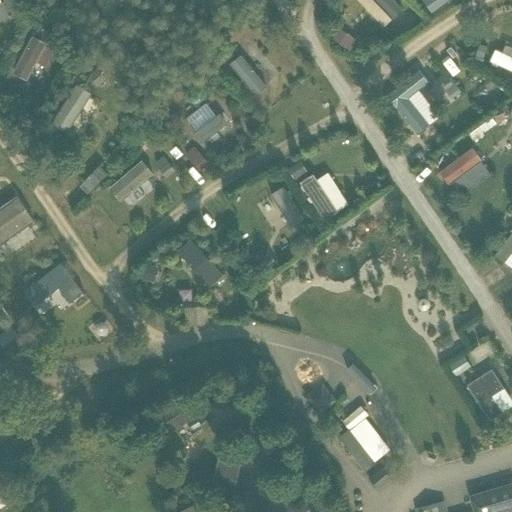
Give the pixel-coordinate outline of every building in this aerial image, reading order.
[(0,0),(0,22),(11,19),(4,0),(0,0)] [(360,0),(386,28),(405,10),(396,0),(360,0)] [(423,0),(428,10),(448,0),(423,0)] [(339,29),(332,40),(350,51),(357,41),(339,29)] [(16,73),(36,81),(42,66),(49,69),(58,46),(31,35),(16,73)] [(511,73),(511,54),(498,46),(490,61),(511,73)] [(96,52),(87,60),(95,69),(104,61),(96,52)] [(253,96),(267,88),(246,53),(232,61),(253,96)] [(97,71),(88,78),(97,88),(105,81),(97,71)] [(419,71),(387,96),(396,108),(397,108),(417,134),(429,125),(408,99),(428,83),(419,71)] [(79,83),(53,122),(68,132),(94,93),(79,83)] [(211,100),(186,117),(203,142),(228,126),(211,100)] [(452,185),(485,160),(474,145),(441,171),(452,185)] [(197,151),(188,160),(199,171),(208,163),(197,151)] [(110,186),(123,201),(157,173),(144,158),(110,186)] [(303,160),(290,168),(299,182),(311,174),(303,160)] [(327,167),(303,183),(327,219),(351,204),(327,167)] [(281,191),(270,198),(290,232),(302,224),(281,191)] [(0,244),(1,246),(37,220),(18,194),(0,206),(0,244)] [(511,233),(495,256),(511,268),(511,254),(511,252),(511,233)] [(179,251),(212,288),(226,275),(193,238),(179,251)] [(268,252),(259,257),(264,268),(274,263),(268,252)] [(145,263),(141,278),(151,281),(155,266),(145,263)] [(67,275),(57,281),(62,290),(72,284),(67,275)] [(3,308),(0,310),(0,325),(10,318),(3,308)] [(471,354),(476,362),(492,351),(487,344),(471,354)] [(451,364),(457,375),(474,366),(468,355),(451,364)] [(502,390),(491,370),(467,386),(489,423),(502,415),(491,397),(502,390)] [(321,385),(306,397),(318,413),(334,401),(321,385)] [(353,431),(344,439),(367,470),(393,450),(372,421),(375,419),(365,405),(345,420),(353,431)] [(172,431),(194,416),(187,406),(165,421),(172,431)] [(487,495),(487,493),(471,497),(474,511),(499,511),(511,508),(511,485),(503,488),(503,491),(487,495)] [(447,511),(444,501),(418,508),(418,511),(447,511)] [(176,511),(200,511),(197,503),(176,511)]
